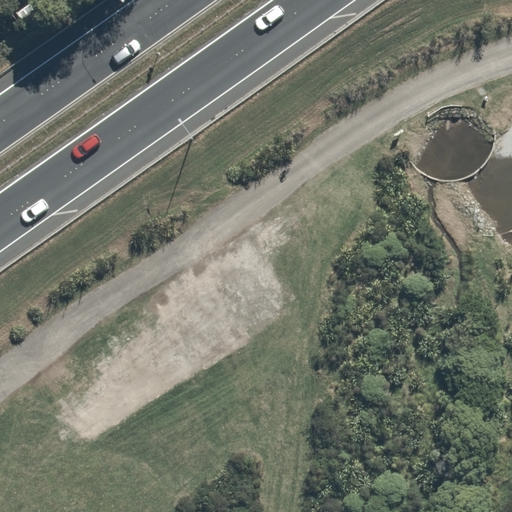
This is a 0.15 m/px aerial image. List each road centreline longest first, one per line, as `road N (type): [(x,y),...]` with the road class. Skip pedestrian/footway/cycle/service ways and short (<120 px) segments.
road 1 (trunk): [(310,0),(0,221)]
road 2 (trunk): [(0,126),(175,0)]
